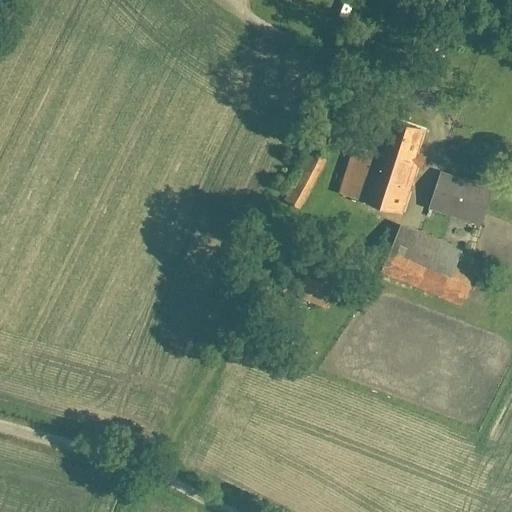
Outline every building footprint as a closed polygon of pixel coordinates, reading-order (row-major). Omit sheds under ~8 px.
[(414,167),(425,131),(389,120),(378,154),(353,146),(337,197),(401,217),(417,168),(414,167)] [(326,162),(307,153),(281,203),(300,213),(326,162)] [(493,191),(440,173),(427,211),(480,229),(493,191)] [(497,271),(400,229),(380,275),(460,310),(463,302),(480,309),(497,271)] [(345,263),(314,251),(308,264),(294,258),(279,294),(326,312),(345,263)]
